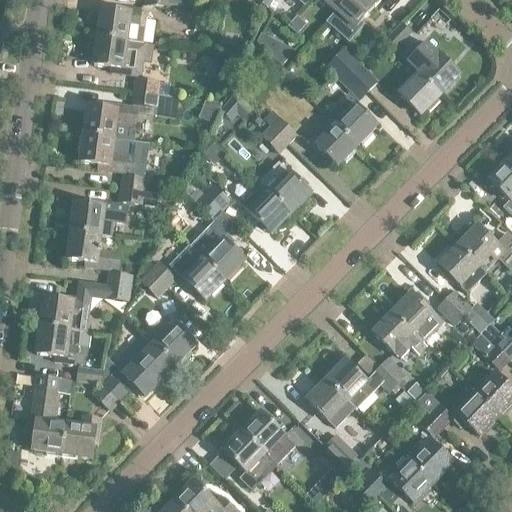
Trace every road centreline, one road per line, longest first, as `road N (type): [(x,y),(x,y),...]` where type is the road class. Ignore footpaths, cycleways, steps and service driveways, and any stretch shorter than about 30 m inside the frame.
road 1 (residential): [(95,511),(511,86)]
road 2 (residential): [(0,288),(38,0)]
